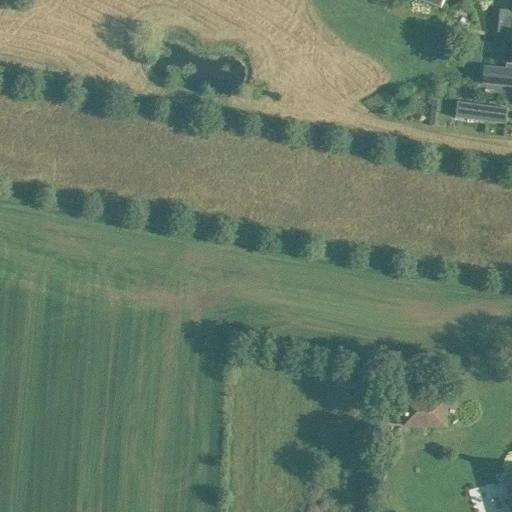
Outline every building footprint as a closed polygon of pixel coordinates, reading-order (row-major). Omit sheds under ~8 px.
[(418,0),(442,9),(445,0),(418,0)] [(511,11),(500,10),(498,32),(510,33),(507,64),(506,69),(484,67),(482,84),(511,86),(511,11)] [(507,125),(509,109),(459,103),(457,119),(507,125)] [(408,400),(408,425),(444,425),(444,400),(408,400)] [(511,511),(511,474),(503,478),(511,508),(511,511)]
